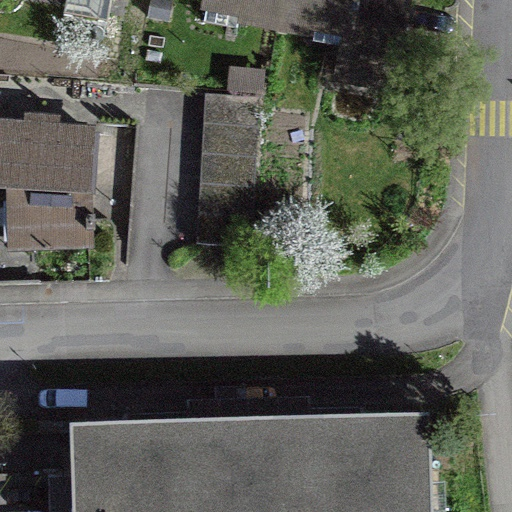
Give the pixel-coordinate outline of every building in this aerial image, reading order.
[(208,0),(207,5),(279,19),(282,0),(208,0)] [(282,0),(279,19),(346,31),(342,54),(397,65),(409,1),(402,0),(282,0)] [(260,97),(205,94),(197,244),(252,247),(260,97)] [(137,143),(131,137),(0,125),(0,187),(25,190),(26,248),(89,246),(88,208),(125,208),(132,202),(137,143)] [(74,511),(432,511),(430,420),(72,430),(74,511)]
